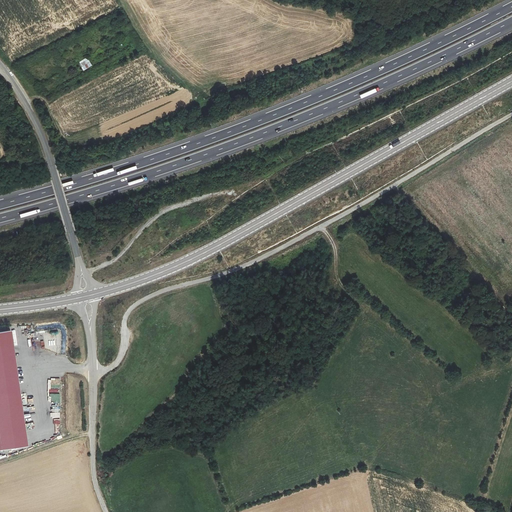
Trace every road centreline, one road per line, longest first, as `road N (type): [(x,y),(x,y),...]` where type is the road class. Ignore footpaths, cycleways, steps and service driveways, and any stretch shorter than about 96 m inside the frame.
road 1 (motorway): [(511,6),(277,113),(0,204)]
road 2 (motorway): [(0,218),(281,126),(511,21)]
road 3 (track): [(511,115),(259,259),(142,299),(124,319),(117,363),(93,370)]
road 4 (tertiary): [(85,296),(207,250),(511,80)]
road 5 (unclassified): [(85,296),(41,135),(0,63)]
road 6 (unclassified): [(105,511),(93,478),(85,296)]
road 7 (track): [(81,272),(118,258),(162,210),(236,194)]
road 8 (track): [(395,183),(511,316)]
